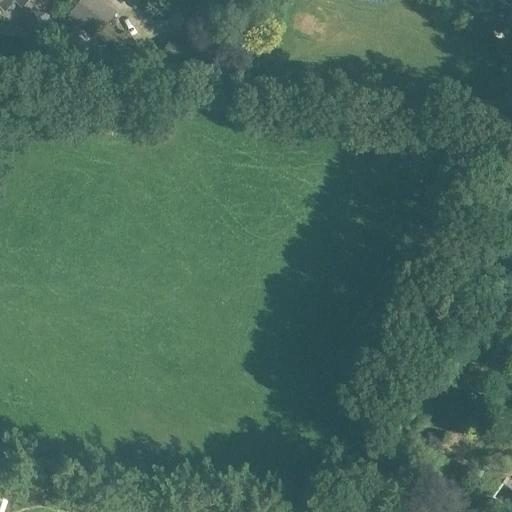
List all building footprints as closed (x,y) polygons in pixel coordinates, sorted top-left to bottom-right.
[(0,0),(0,5),(6,12),(17,2),(23,8),(32,0),(0,0)] [(108,27),(114,19),(103,11),(107,6),(98,0),(83,0),(71,17),(107,44),(115,33),(108,27)] [(40,36),(0,28),(0,46),(36,53),(40,36)] [(164,61),(211,76),(218,56),(172,41),(164,61)] [(217,84),(233,85),(234,75),(218,74),(217,84)]
